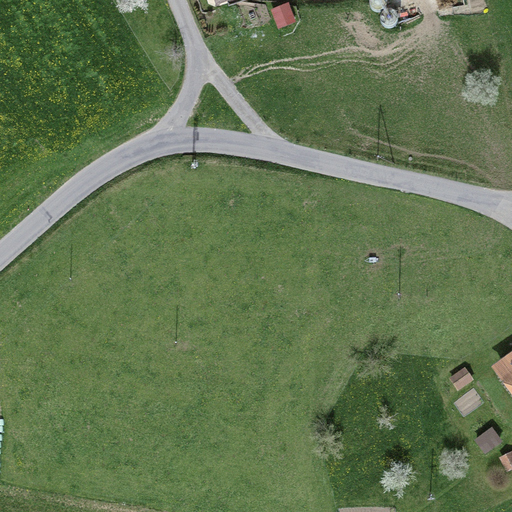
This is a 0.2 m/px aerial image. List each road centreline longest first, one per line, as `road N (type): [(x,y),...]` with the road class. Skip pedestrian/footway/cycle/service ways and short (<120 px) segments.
road 1 (residential): [(266,142),(511,205)]
road 2 (residential): [(0,261),(68,197),(152,145)]
